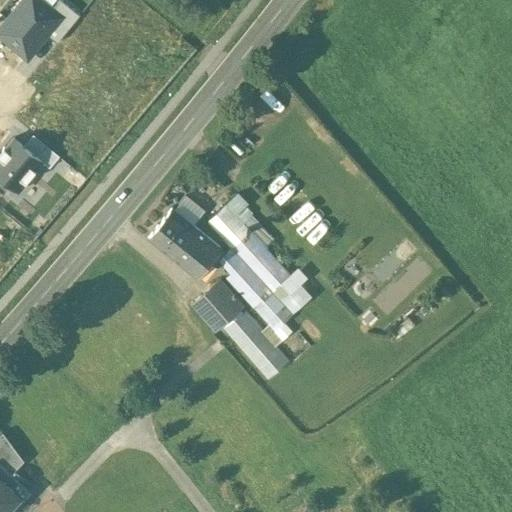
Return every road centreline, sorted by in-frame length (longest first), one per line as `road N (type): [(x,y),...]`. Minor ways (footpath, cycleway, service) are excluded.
road 1 (secondary): [(289,0),(0,343)]
road 2 (residential): [(132,423),(46,511)]
